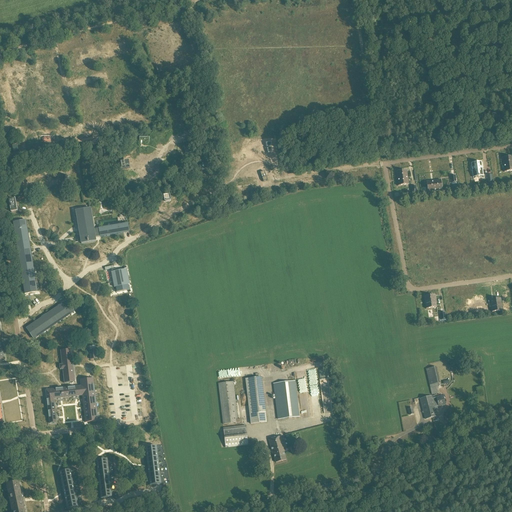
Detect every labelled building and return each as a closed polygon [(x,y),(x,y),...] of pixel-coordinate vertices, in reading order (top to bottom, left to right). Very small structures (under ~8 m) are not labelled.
[(146,146),(150,142),(143,135),(139,139),(146,146)] [(186,155),(194,154),(192,146),(185,148),(186,155)] [(504,172),(511,170),(511,156),(502,158),(504,172)] [(120,160),(120,170),(129,170),(129,160),(120,160)] [(210,160),(209,160),(199,162),(201,170),(211,168),(210,160)] [(471,163),(473,178),(478,177),(479,177),(483,176),(481,162),(471,163)] [(398,186),(409,185),(407,171),(396,172),(398,186)] [(442,190),(441,180),(426,182),(428,192),(442,190)] [(125,225),(122,225),(98,229),(94,229),(90,209),(88,209),(76,211),(80,236),(81,241),(81,244),(95,242),(96,241),(95,238),(100,237),(123,233),(127,233),(125,225)] [(14,232),(24,294),(25,294),(26,294),(32,293),(38,292),(35,275),(34,271),(34,269),(34,266),(32,259),(31,253),(31,248),(30,247),(30,242),(28,233),(26,220),(13,222),(14,232)] [(126,270),(123,270),(117,271),(117,269),(115,269),(112,270),(112,271),(112,272),(111,272),(113,282),(114,287),(129,284),(126,270)] [(435,295),(424,297),(426,309),(436,307),(435,295)] [(492,312),(502,310),(501,298),(490,300),(492,312)] [(26,328),(33,338),(73,310),(65,300),(63,301),(60,303),(46,313),(41,317),(36,320),(35,322),(26,328)] [(61,351),(62,364),(60,365),(60,366),(60,368),(60,370),(63,370),(65,383),(75,382),(75,381),(72,361),(71,350),(68,350),(61,351)] [(429,369),(425,370),(430,388),(438,386),(438,387),(441,387),(436,368),(429,369)] [(266,422),(262,378),(261,377),(246,379),(251,424),(266,422)] [(66,388),(46,390),(50,423),(57,422),(57,421),(56,415),(55,409),(55,404),(54,400),(57,399),(64,398),(72,397),(73,397),(78,397),(83,396),(83,398),(84,404),(84,406),(84,410),(84,411),(85,416),(85,420),(86,421),(86,422),(97,421),(97,420),(93,378),(81,380),(81,384),(82,386),(66,388)] [(299,417),(295,381),(273,384),(278,419),(299,417)] [(233,382),(218,383),(223,424),(241,422),(241,419),(238,419),(233,382)] [(440,393),(439,390),(438,387),(438,386),(430,388),(431,394),(440,393)] [(428,397),(434,417),(436,416),(435,412),(436,412),(435,407),(439,406),(439,407),(445,405),(443,395),(436,397),(436,398),(432,399),(431,396),(428,397)] [(420,399),(422,408),(425,419),(432,417),(434,417),(428,397),(420,399)] [(248,445),(247,435),(245,425),(223,428),(225,447),(248,445)] [(285,451),(284,451),(281,436),(269,439),(273,454),(276,463),(286,460),(284,452),(285,451)] [(162,447),(146,449),(150,486),(154,486),(167,484),(162,447)] [(114,459),(98,462),(103,499),(107,499),(113,498),(119,497),(114,459)] [(77,470),(61,473),(69,510),(72,510),(85,507),(77,470)] [(13,511),(24,511),(19,482),(7,484),(13,511)]
